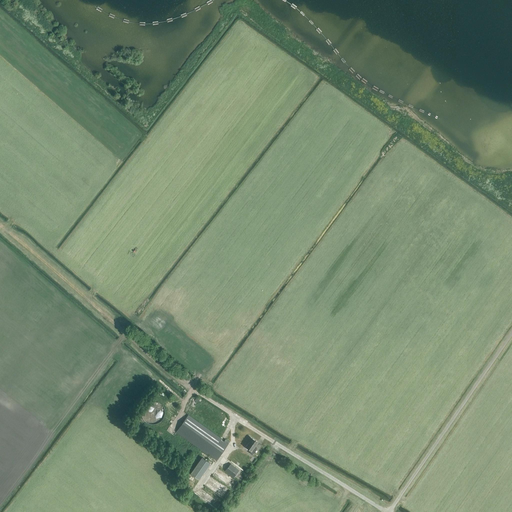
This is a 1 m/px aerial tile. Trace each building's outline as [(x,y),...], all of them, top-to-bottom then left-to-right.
[(137,396),(133,392),(126,400),(130,404),(137,396)] [(165,406),(148,401),(145,411),(147,412),(145,416),(149,418),(149,419),(153,420),(153,422),(157,423),(158,419),(161,420),(165,406)] [(224,441),(189,416),(188,415),(176,432),(216,460),(229,442),(225,439),(224,441)] [(252,455),(258,447),(256,446),(258,442),(250,436),(247,440),(249,442),(245,447),(251,451),(249,453),(252,455)] [(205,459),(199,467),(208,473),(213,464),(205,459)] [(233,478),(239,470),(231,463),(225,471),(233,478)] [(218,468),(214,473),(225,481),(229,477),(218,468)]
